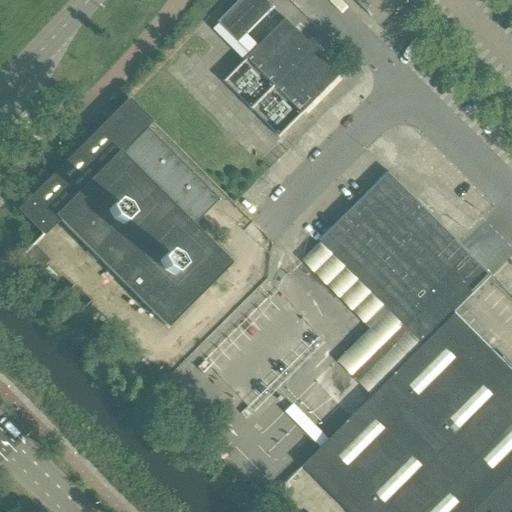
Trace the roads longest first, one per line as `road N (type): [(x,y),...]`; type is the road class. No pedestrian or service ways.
road 1 (unclassified): [(256,227),(400,88)]
road 2 (unclassified): [(511,201),(400,88)]
road 3 (primary): [(0,94),(88,0)]
road 4 (unclassified): [(400,88),(311,0)]
